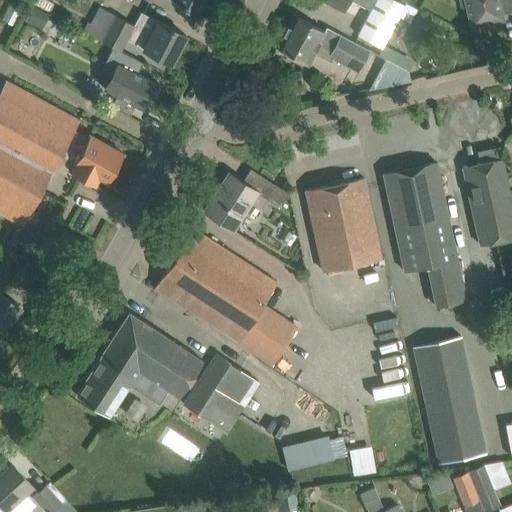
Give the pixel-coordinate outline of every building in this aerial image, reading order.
[(204,0),(147,0),(151,2),(152,0),(170,0),(197,14),(204,0)] [(347,0),(350,0),(370,10),(358,35),(382,48),(394,24),(404,5),(394,0),(324,0),(342,10),(347,0)] [(511,0),(458,0),(460,6),(467,10),(471,27),(503,19),(498,0),(511,0)] [(101,41),(114,47),(121,51),(127,40),(171,63),(186,35),(168,26),(158,21),(142,12),(135,26),(115,15),(101,41)] [(294,14),(276,47),(308,64),(314,52),(329,60),(330,57),(358,72),(370,50),(326,27),(324,30),(294,14)] [(121,51),(114,47),(100,74),(113,81),(116,75),(125,80),(117,96),(128,101),(146,111),(159,85),(137,73),(142,63),(121,51)] [(446,57),(445,65),(453,67),(455,58),(446,57)] [(410,81),(408,71),(385,59),(368,90),(410,81)] [(74,163),(82,148),(68,141),(80,120),(6,80),(0,90),(0,212),(22,225),(60,155),(74,163)] [(82,148),(74,163),(70,171),(95,185),(99,178),(107,183),(123,153),(89,135),(82,148)] [(495,242),(511,237),(511,203),(502,158),(500,158),(498,149),(479,153),(481,163),(462,167),(480,245),(495,242)] [(427,266),(436,305),(465,299),(436,162),(424,164),(419,161),(415,166),(404,169),(398,165),(394,171),(383,173),(404,271),(427,266)] [(204,211),(221,222),(233,230),(258,191),(229,172),(204,211)] [(305,190),(322,270),(381,258),(364,178),(305,190)] [(289,194),(278,186),(268,199),(280,207),(289,194)] [(277,283),(210,239),(193,228),(154,288),(272,364),(297,326),(263,304),(277,283)] [(0,259),(0,277),(8,285),(16,276),(0,259)] [(0,337),(12,321),(10,319),(18,307),(2,295),(0,293),(0,337)] [(101,354),(102,355),(135,377),(130,384),(158,403),(167,389),(178,396),(202,360),(129,311),(101,354)] [(413,346),(438,463),(485,452),(460,335),(413,346)] [(135,377),(102,355),(76,394),(109,416),(130,384),(135,377)] [(185,405),(207,419),(231,382),(208,368),(185,405)] [(511,460),(511,425),(503,427),(508,462),(511,460)] [(332,464),(328,439),(279,448),(284,473),(332,464)] [(368,448),(345,452),(349,480),(372,476),(368,448)] [(0,477),(0,511),(3,511),(6,510),(32,486),(26,479),(12,464),(11,465),(13,467),(1,477),(0,478),(0,477)] [(468,472),(484,510),(499,504),(483,466),(468,472)] [(467,472),(454,478),(464,505),(478,500),(467,472)] [(33,496),(47,511),(77,511),(66,499),(62,502),(47,484),(33,496)] [(384,511),(383,510),(383,511),(374,488),(361,493),(368,511),(384,511)]
